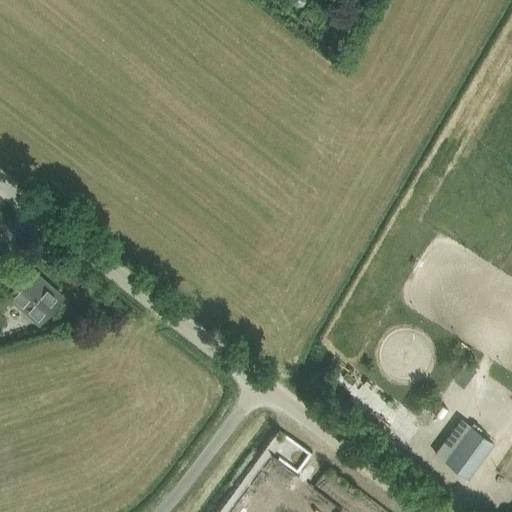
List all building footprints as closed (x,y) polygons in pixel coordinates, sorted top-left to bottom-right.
[(30,269),(8,295),(40,322),(62,296),(61,295),(60,297),(42,281),(43,280),(30,269)] [(459,385),(471,392),(485,372),(473,364),(459,385)] [(468,478),(493,444),(462,421),(437,454),(468,478)] [(419,447),(426,453),(437,439),(430,433),(419,447)] [(303,511),(335,511),(331,509),(332,507),(316,495),(303,511)]
